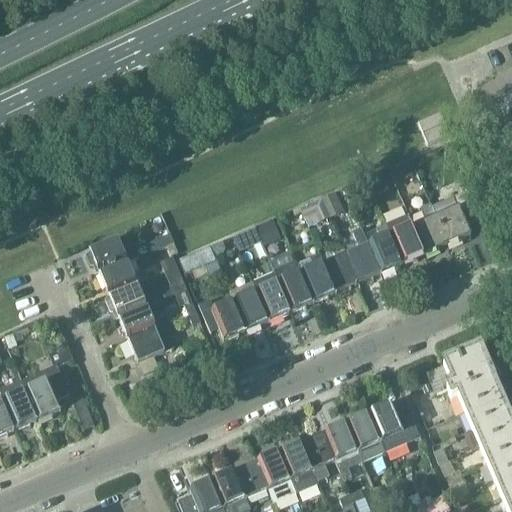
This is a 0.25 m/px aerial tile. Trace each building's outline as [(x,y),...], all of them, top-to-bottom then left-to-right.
[(441,116),(419,125),(424,136),(446,127),(441,116)] [(446,127),(424,136),(429,147),(451,138),(446,127)] [(407,165),(396,169),(402,183),(413,179),(407,165)] [(380,175),(367,181),(376,200),(389,195),(380,175)] [(361,186),(348,192),(354,208),(368,203),(361,186)] [(453,201),(432,210),(436,220),(435,220),(448,248),(471,239),(466,228),(480,222),(468,195),(453,201)] [(335,196),(322,201),(330,220),(343,214),(335,196)] [(321,202),(312,205),(320,224),(329,221),(321,202)] [(413,229),(413,230),(425,258),(448,248),(435,220),(436,220),(432,210),(431,208),(421,212),(426,224),(413,229)] [(391,239),(403,267),(425,258),(413,230),(413,229),(409,218),(386,228),(391,239)] [(167,231),(164,223),(153,228),(157,235),(167,231)] [(273,223),(256,230),(265,249),(281,242),(273,223)] [(368,249),(381,277),(403,267),(391,239),(386,228),(377,232),(381,243),(368,249)] [(255,230),(247,233),(253,248),(261,245),(255,230)] [(346,258),(358,287),(381,277),(368,249),(364,238),(361,233),(352,236),(354,241),(359,253),(346,258)] [(169,237),(156,243),(160,252),(167,249),(173,246),(169,237)] [(90,254),(85,259),(90,270),(96,270),(100,277),(126,266),(137,261),(128,238),(116,243),(91,254),(90,254)] [(223,244),(211,249),(216,261),(223,258),(226,251),(223,244)] [(210,249),(179,263),(185,277),(191,275),(205,269),(209,277),(220,272),(217,264),(210,249)] [(346,258),(343,251),(334,255),(337,262),(324,267),(324,268),(336,296),(358,287),(346,258)] [(319,257),(310,261),(297,267),(313,306),(336,296),(324,268),(324,267),(319,257)] [(173,261),(160,266),(165,277),(178,271),(173,261)] [(293,266),(274,274),(275,275),(280,287),(279,287),(291,315),(313,306),(301,277),(297,267),(296,264),(293,266)] [(109,300),(147,284),(142,273),(131,278),(126,266),(100,277),(109,300)] [(178,271),(165,277),(169,287),(182,281),(178,271)] [(275,275),(253,285),(257,296),(257,297),(269,325),(291,315),(279,287),(280,287),(275,275)] [(109,300),(110,300),(106,303),(111,314),(115,313),(119,322),(155,307),(157,307),(147,284),(109,300)] [(253,285),(230,295),(231,298),(246,334),(269,325),(257,297),(257,296),(253,285)] [(210,303),(198,308),(210,337),(219,333),(223,344),(246,334),(231,298),(223,302),(226,310),(215,314),(210,303)] [(189,319),(196,316),(192,306),(185,309),(189,319)] [(128,345),(155,333),(164,329),(155,307),(119,322),(128,345)] [(196,316),(189,319),(194,329),(201,326),(196,316)] [(164,329),(155,333),(128,345),(138,367),(174,352),(164,329)] [(68,351),(62,354),(67,366),(73,363),(68,351)] [(511,511),(511,433),(491,385),(497,382),(484,352),(466,360),(465,357),(461,359),(462,362),(426,377),(435,398),(447,392),(451,402),(458,399),(477,444),(490,473),(506,511),(511,511)] [(57,370),(54,371),(22,385),(38,423),(61,413),(57,404),(70,399),(57,370)] [(0,394),(0,395),(4,405),(16,433),(38,423),(22,385),(0,394)] [(428,386),(422,389),(425,395),(431,393),(428,386)] [(143,387),(130,388),(130,404),(143,404),(143,387)] [(0,406),(0,446),(10,442),(8,436),(16,433),(4,405),(0,406)] [(392,409),(369,419),(380,445),(385,456),(421,441),(409,414),(396,420),(392,409)] [(385,456),(380,445),(369,419),(346,428),(363,466),(385,456)] [(346,428),(324,438),(335,464),(344,485),(352,481),(348,472),(363,466),(346,428)] [(324,438),(302,447),(317,484),(318,484),(329,479),(325,470),(335,464),(324,438)] [(317,484),(302,447),(279,457),(296,496),(319,486),(318,484),(317,484)] [(443,451),(434,455),(439,468),(448,464),(443,451)] [(296,496),(279,457),(257,466),(268,493),(274,506),(296,496)] [(448,464),(439,468),(444,479),(454,475),(449,464),(448,464)] [(246,502),(268,493),(257,466),(235,476),(246,502)] [(250,511),(246,502),(235,476),(212,485),(224,511),(223,511),(250,511)] [(394,479),(384,484),(387,491),(397,487),(394,479)] [(461,479),(448,485),(451,492),(464,486),(461,480),(461,479)] [(191,500),(177,505),(180,511),(223,511),(224,511),(212,485),(189,495),(191,500)] [(350,498),(353,506),(363,501),(360,493),(350,498)] [(350,498),(339,502),(342,510),(353,506),(350,498)] [(449,511),(444,499),(431,504),(430,500),(420,504),(422,508),(412,511),(449,511)] [(356,511),(368,511),(364,502),(354,506),(356,511)]
